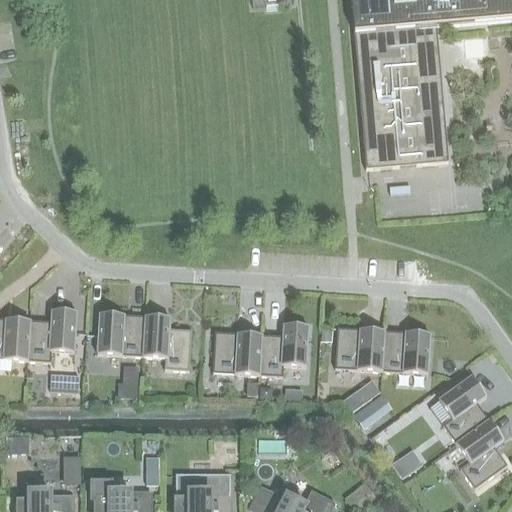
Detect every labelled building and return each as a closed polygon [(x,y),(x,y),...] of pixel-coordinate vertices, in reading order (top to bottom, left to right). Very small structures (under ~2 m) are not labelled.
[(511,0),(351,0),(367,175),(449,167),(437,31),(511,24),(511,0)] [(408,189),(388,190),(388,199),(409,198),(408,189)] [(51,326),(30,325),(27,366),(50,367),(51,356),(74,357),(76,316),(68,315),(68,316),(52,315),(51,326)] [(97,358),(143,361),(145,320),(99,318),(97,358)] [(169,322),(145,320),(143,361),(165,362),(164,374),(189,375),(191,335),(184,334),(176,333),(176,334),(169,333),(169,322)] [(0,363),(27,366),(30,325),(0,322),(0,363)] [(282,340),(261,339),(259,380),(282,381),(283,369),(305,371),(308,330),(300,329),(300,330),(283,329),(282,340)] [(381,375),(384,335),(351,333),(351,332),(337,331),(335,372),(381,375)] [(332,333),(321,333),(320,345),(331,346),(332,333)] [(415,337),(384,335),(381,375),(427,378),(430,338),(423,337),(415,336),(415,337)] [(212,377),(259,380),(261,339),(229,337),(214,336),(212,377)] [(137,372),(123,371),(122,389),(118,388),(117,402),(135,403),(137,372)] [(51,379),(50,395),(77,397),(78,381),(51,379)] [(456,449),(489,426),(477,408),(486,401),(476,388),(476,387),(472,381),(438,405),(452,423),(442,430),(456,449)] [(349,414),(380,395),(372,383),(341,402),(349,414)] [(257,401),(257,387),(246,387),(246,400),(257,401)] [(271,403),(271,391),(259,391),(259,403),(271,403)] [(285,394),(284,406),(301,407),(302,394),(285,394)] [(383,402),(355,423),(362,432),(390,412),(383,402)] [(503,445),(489,426),(456,449),(469,467),(460,474),(474,494),(507,470),(503,464),(499,458),(498,458),(494,452),(503,445)] [(11,457),(27,457),(27,442),(11,442),(11,457)] [(237,475),(236,464),(224,464),(224,475),(237,475)] [(145,490),(158,490),(157,475),(145,475),(145,490)] [(175,479),(175,504),(176,504),(175,511),(230,511),(231,500),(230,500),(229,479),(175,479)] [(150,511),(151,497),(130,497),(130,496),(112,496),(112,486),(89,486),(88,507),(96,507),(95,511),(150,511)] [(366,511),(374,506),(361,489),(342,503),(349,511),(366,511)] [(257,490),(245,511),(333,511),(335,508),(311,496),(304,509),(287,501),(285,504),(264,493),(257,490)] [(73,511),(74,500),(50,500),(50,496),(29,496),(29,504),(16,504),(15,511),(73,511)]
